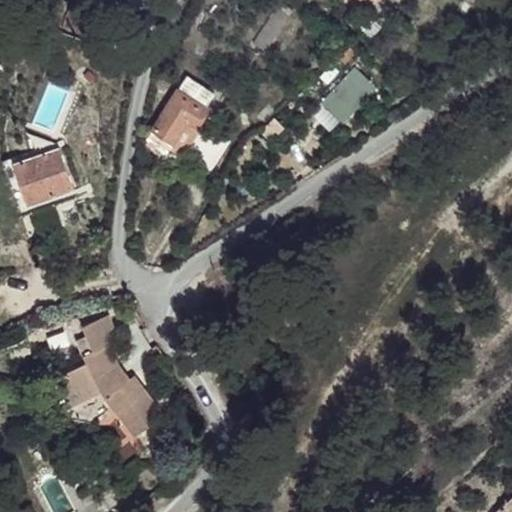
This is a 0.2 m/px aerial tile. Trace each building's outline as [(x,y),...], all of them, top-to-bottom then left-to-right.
[(68,9),(48,0),(37,27),(58,35),(68,9)] [(277,0),(249,42),(260,49),(288,7),(277,0)] [(348,65),(316,100),(339,121),(372,85),(348,65)] [(210,90),(183,73),(143,136),(144,142),(160,154),(167,145),(178,152),(195,125),(193,123),(204,105),(200,104),(210,90)] [(223,133),(207,124),(187,156),(204,165),(223,133)] [(60,141),(13,152),(25,203),(73,190),(60,141)] [(113,330),(106,314),(78,325),(84,343),(113,330)] [(124,384),(107,333),(84,343),(89,359),(83,361),(84,367),(49,380),(61,408),(100,394),(135,433),(147,423),(146,417),(157,408),(133,378),(124,384)] [(511,511),(511,495),(492,511),(511,511)]
